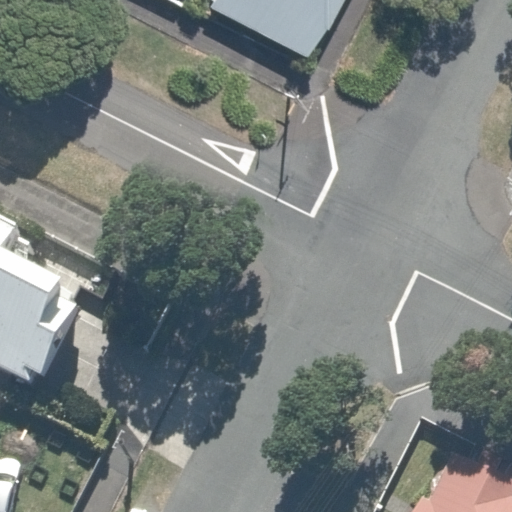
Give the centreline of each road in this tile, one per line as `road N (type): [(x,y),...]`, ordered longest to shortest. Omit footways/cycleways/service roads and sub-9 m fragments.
road 1 (residential): [(356,236),(0,67)]
road 2 (residential): [(213,511),(356,236)]
road 3 (residential): [(356,236),(480,0)]
road 4 (residential): [(511,316),(356,236)]
